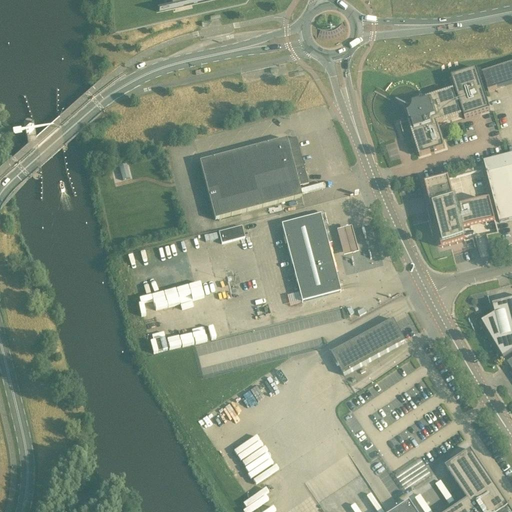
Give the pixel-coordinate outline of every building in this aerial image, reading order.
[(169,0),(171,10),(215,0),(169,0)] [(511,64),(482,74),(488,93),(511,85),(511,64)] [(402,107),(403,108),(406,117),(410,115),(411,120),(412,123),(409,124),(412,135),(419,158),(420,157),(444,149),(444,150),(445,149),(437,125),(461,117),(461,116),(461,117),(453,92),(421,102),(420,102),(421,104),(413,106),(412,105),(404,107),(402,106),(402,107)] [(59,113),(58,115),(63,148),(64,149),(66,150),(68,149),(69,147),(63,114),(62,113),(60,112),(59,113)] [(25,118),(24,120),(34,174),(35,176),(36,177),(39,178),(41,177),(42,175),(42,173),(34,119),(33,117),(31,116),(28,116),(26,117),(25,118)] [(199,163),(215,221),(301,198),(299,188),(308,185),(296,139),(287,141),(286,140),(199,163)] [(389,159),(397,157),(394,143),(386,145),(389,159)] [(511,220),(511,168),(487,175),(499,224),(511,220)] [(490,202),(457,210),(449,179),(425,185),(431,208),(441,249),(465,243),(465,240),(463,232),(496,224),(490,202)] [(320,216),(281,226),(302,303),(340,293),(336,275),(333,264),(328,245),(329,236),(325,235),(320,216)] [(244,239),(241,228),(218,234),(221,245),(244,239)] [(350,230),(335,234),(342,261),(357,257),(350,230)] [(406,343),(394,321),(336,352),(332,355),(336,362),(344,377),(406,343)] [(511,327),(491,342),(503,360),(511,353),(511,327)] [(196,348),(203,377),(266,363),(264,355),(257,356),(252,333),(231,337),(232,345),(238,344),(241,357),(219,363),(217,354),(214,344),(196,348)] [(511,511),(471,451),(470,452),(451,465),(445,468),(448,472),(467,501),(451,511),(415,511),(410,503),(395,511),(511,511)]
